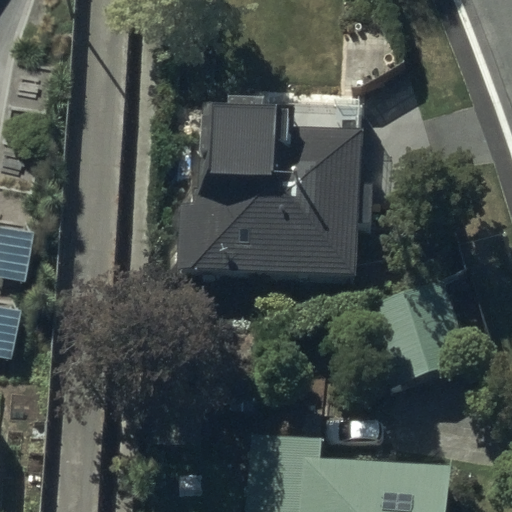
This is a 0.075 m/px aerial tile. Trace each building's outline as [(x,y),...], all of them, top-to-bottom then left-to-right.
[(378,214),(361,213),(364,164),(295,160),(296,136),(207,130),(202,213),(181,212),(176,293),(356,303),(359,253),(375,254),(378,214)] [(0,276),(18,280),(26,225),(0,220),(0,276)] [(470,377),(444,298),(364,324),(390,403),(470,377)] [(0,359),(5,360),(13,307),(0,304),(0,359)] [(455,511),(457,493),(325,481),(328,455),(251,447),(244,511),(455,511)]
